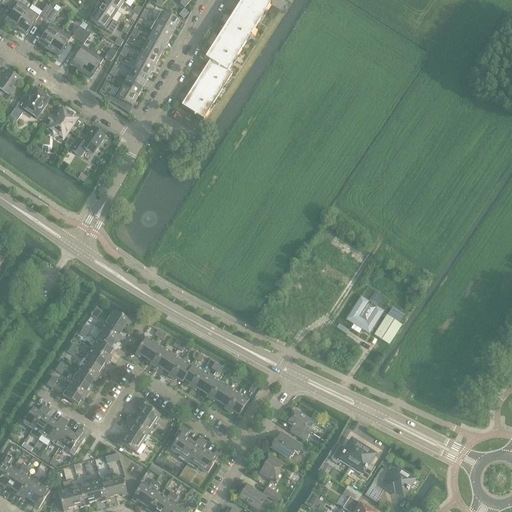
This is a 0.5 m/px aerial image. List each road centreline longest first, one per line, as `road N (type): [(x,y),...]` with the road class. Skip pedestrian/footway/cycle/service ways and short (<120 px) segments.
road 1 (residential): [(42,390),(103,431),(141,375),(186,406),(195,422),(248,449)]
road 2 (tertiary): [(262,357),(76,249)]
road 3 (tertiary): [(483,461),(295,368)]
road 4 (tertiary): [(290,378),(476,472)]
road 5 (residential): [(137,140),(0,46)]
road 6 (residential): [(137,140),(216,0)]
road 7 (residential): [(76,249),(137,140)]
